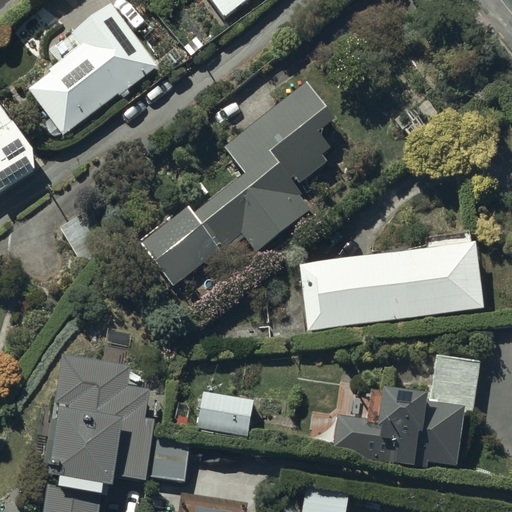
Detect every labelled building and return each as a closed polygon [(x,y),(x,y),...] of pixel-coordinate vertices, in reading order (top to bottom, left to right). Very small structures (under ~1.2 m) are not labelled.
[(153,48),(118,0),(67,0),(67,1),(71,7),(65,12),(75,26),(43,50),(45,52),(22,68),(57,116),(153,48)] [(339,107),(309,71),(225,142),(245,166),(198,206),(190,197),(141,238),(178,281),(242,227),(259,248),(312,203),(301,190),(302,190),(296,182),(328,156),(323,150),(332,142),(318,125),(339,107)] [(0,175),(31,155),(23,143),(36,134),(35,132),(27,137),(0,97),(0,175)] [(300,258),(309,326),(483,303),(474,235),(300,258)] [(105,351),(64,345),(56,393),(61,394),(58,414),(53,413),(47,450),(53,451),(51,462),(62,464),(60,477),(48,475),(42,511),(100,511),(104,491),(109,492),(111,476),(114,477),(115,468),(146,473),(156,414),(145,412),(150,384),(144,383),(145,375),(129,373),(132,360),(127,359),(129,348),(106,344),(105,351)] [(473,409),(480,356),(437,351),(432,393),(428,393),(429,380),(384,374),(383,386),(372,385),(368,414),(340,410),(335,453),(394,460),(395,456),(416,459),(415,462),(429,464),(430,454),(458,457),(464,408),(473,409)] [(249,431),(254,394),(204,387),(199,424),(249,431)] [(188,441),(155,438),(152,472),(184,475),(188,441)] [(344,511),(348,486),(306,480),(301,511),(344,511)] [(248,495),(182,486),(178,511),(248,511),(250,506),(246,506),(248,495)]
